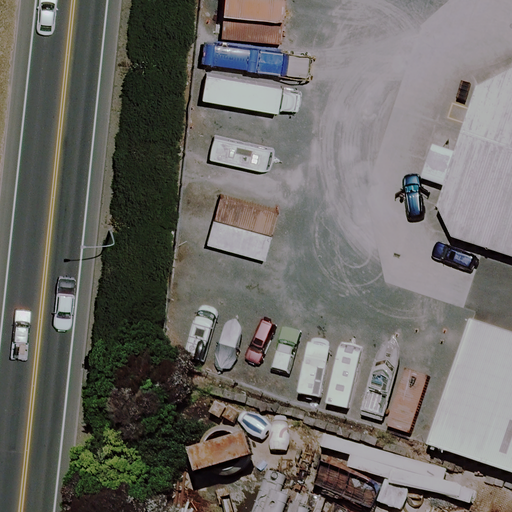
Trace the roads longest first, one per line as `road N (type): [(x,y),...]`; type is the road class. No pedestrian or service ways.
road 1 (trunk): [(19,511),(76,0)]
road 2 (unknown): [(335,0),(319,137),(330,251),(395,290),(511,330)]
